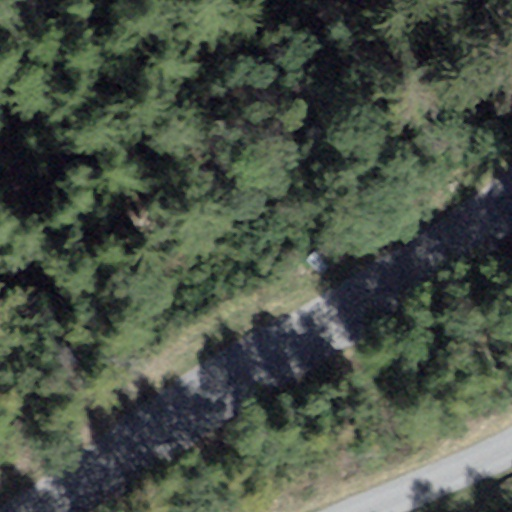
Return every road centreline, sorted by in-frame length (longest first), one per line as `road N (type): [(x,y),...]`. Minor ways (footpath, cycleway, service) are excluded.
road 1 (unclassified): [(511,201),(37,511)]
road 2 (unclassified): [(355,511),(511,445)]
